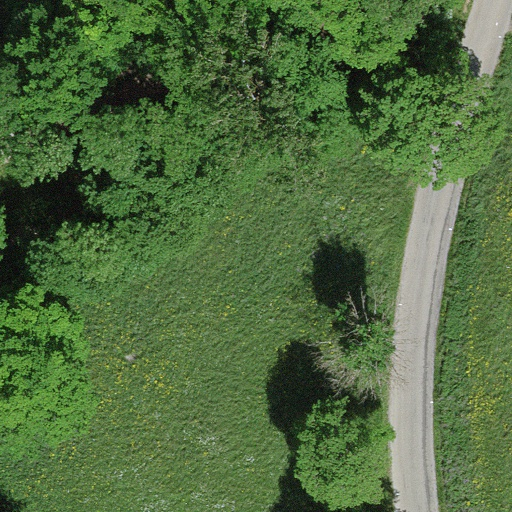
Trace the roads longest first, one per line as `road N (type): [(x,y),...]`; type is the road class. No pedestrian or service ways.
road 1 (tertiary): [(493,0),(443,161),(420,280),(410,415),(416,511)]
road 2 (track): [(0,124),(129,48),(247,0)]
